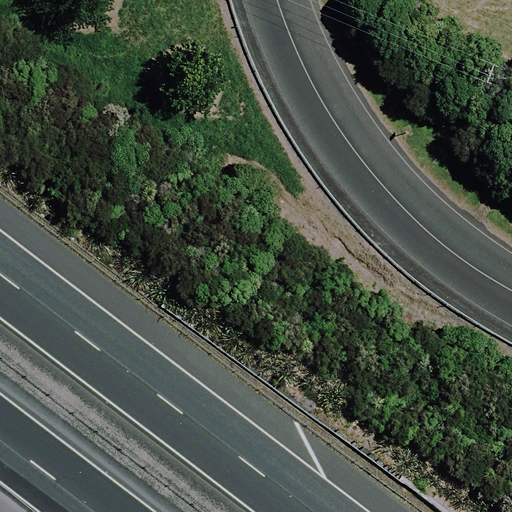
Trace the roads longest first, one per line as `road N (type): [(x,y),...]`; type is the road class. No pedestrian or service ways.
road 1 (unclassified): [(275,0),(348,144),(400,206),(467,265),(511,290)]
road 2 (motorway): [(0,299),(287,511)]
